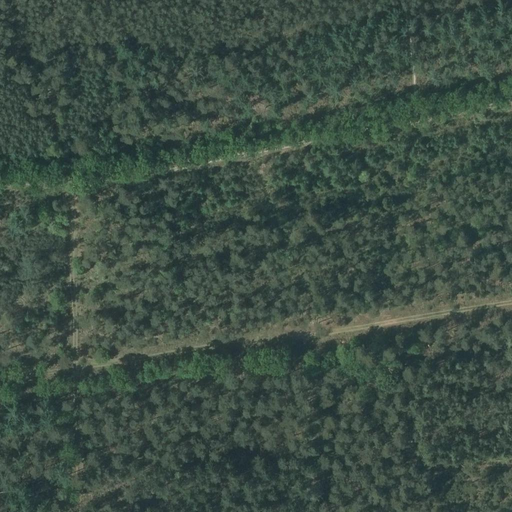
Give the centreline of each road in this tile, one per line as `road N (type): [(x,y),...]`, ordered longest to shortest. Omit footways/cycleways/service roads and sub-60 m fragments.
road 1 (track): [(511,308),(0,382)]
road 2 (track): [(73,184),(78,511)]
